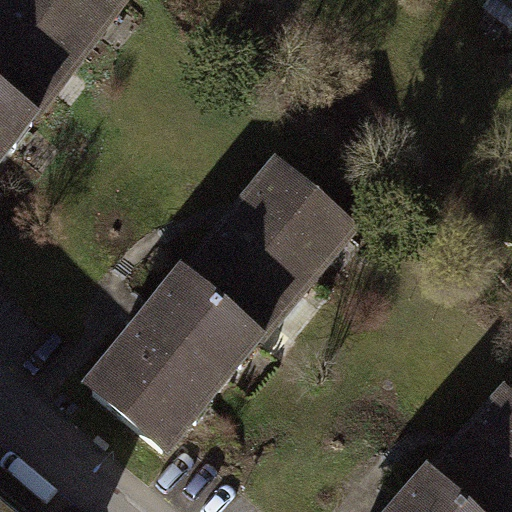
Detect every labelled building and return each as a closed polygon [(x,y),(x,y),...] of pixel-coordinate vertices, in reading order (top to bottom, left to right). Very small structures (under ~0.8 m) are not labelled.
[(0,0),(0,100),(27,121),(116,2),(112,0),(0,0)] [(0,156),(27,121),(0,100),(0,156)] [(227,233),(184,285),(254,342),(348,230),(280,173),(248,210),(242,205),(222,229),(227,233)] [(161,453),(254,342),(184,285),(161,313),(155,309),(136,332),(140,335),(91,394),(161,453)] [(428,486),(456,511),(511,511),(511,404),(507,400),(477,432),(474,428),(451,453),(456,456),(428,486)] [(456,511),(428,486),(403,511),(398,507),(393,511),(456,511)]
